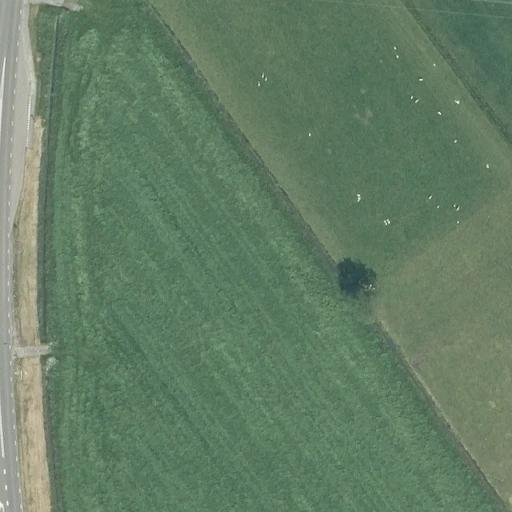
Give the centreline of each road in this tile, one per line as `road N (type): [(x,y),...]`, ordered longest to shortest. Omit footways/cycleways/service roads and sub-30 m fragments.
road 1 (secondary): [(3,353),(4,58)]
road 2 (secondary): [(14,511),(3,353)]
